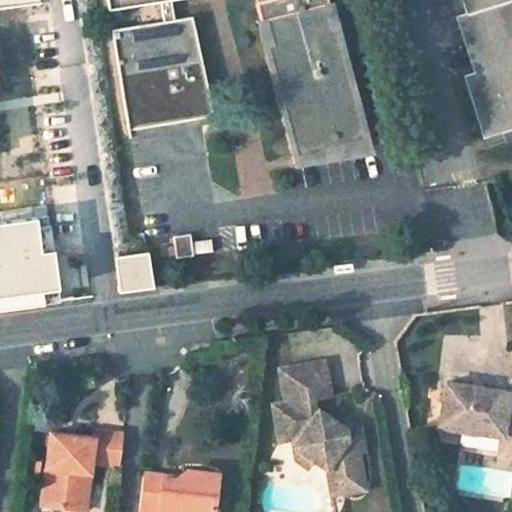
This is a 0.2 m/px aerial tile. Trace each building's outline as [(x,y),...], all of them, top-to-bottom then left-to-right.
[(105,0),(108,11),(159,2),(171,0),(173,0),(105,0)] [(171,0),(159,2),(162,22),(174,20),(171,0)] [(322,28),(329,26),(342,22),(336,0),(335,0),(329,2),(328,0),(257,0),(255,1),(259,19),(252,21),(256,43),(265,42),(272,40),(266,17),(316,5),(322,28)] [(471,75),(489,134),(511,126),(511,0),(466,0),(471,13),(461,16),(480,72),(471,75)] [(329,26),(322,28),(316,5),(266,17),(272,40),(265,42),(292,150),(356,134),(329,26)] [(162,22),(110,30),(125,123),(211,110),(191,17),(174,20),(162,22)] [(0,169),(26,161),(0,79),(0,169)] [(211,110),(125,123),(127,137),(212,123),(211,110)] [(272,407),(279,443),(292,441),(293,448),(313,462),(326,471),(330,488),(339,486),(350,494),(365,491),(357,454),(362,453),(360,442),(340,428),(330,421),(327,425),(315,416),(312,401),(329,397),(323,363),(279,371),(285,405),(272,407)] [(501,437),(511,438),(511,393),(507,393),(444,384),(438,428),(501,437)] [(340,428),(360,442),(358,431),(344,422),(340,428)] [(52,433),(45,506),(79,509),(81,483),(94,484),(95,464),(119,466),(123,433),(94,431),(94,437),(77,435),(77,441),(67,440),(68,434),(52,433)] [(511,465),(511,438),(501,437),(498,463),(511,465)] [(313,462),(293,448),(295,462),(307,470),(313,462)] [(144,471),(140,505),(161,508),(166,508),(189,511),(215,511),(220,473),(187,468),(182,474),(181,479),(167,477),(167,474),(144,471)] [(81,483),(79,509),(91,510),(94,484),(81,483)] [(339,486),(330,488),(332,498),(350,494),(339,486)]
